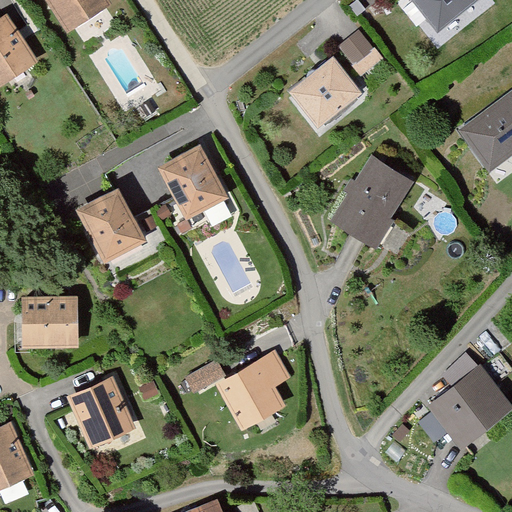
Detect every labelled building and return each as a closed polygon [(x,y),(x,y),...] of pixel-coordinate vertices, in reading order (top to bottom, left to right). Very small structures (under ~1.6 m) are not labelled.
[(117,1),(116,0),(55,0),(76,29),(117,1)] [(426,0),(448,28),(485,0),(426,0)] [(13,9),(0,17),(0,86),(44,60),(13,9)] [(370,32),(348,48),(366,71),(387,56),(370,32)] [(343,55),(302,90),(329,123),(371,89),(343,55)] [(511,156),(511,89),(465,128),(497,168),(511,156)] [(210,143),(169,167),(197,216),(238,193),(210,143)] [(421,177),(377,152),(339,219),(382,244),(421,177)] [(126,182),(82,206),(113,263),(157,239),(126,182)] [(87,293),(29,293),(29,344),(87,344),(87,293)] [(282,347),(224,380),(250,423),(292,398),(284,385),(299,377),(282,347)] [(220,357),(188,373),(196,390),(228,374),(220,357)] [(511,394),(487,361),(433,401),(465,443),(511,408),(511,394)] [(119,373),(74,395),(100,449),(145,427),(119,373)] [(18,417),(0,424),(0,488),(41,472),(18,417)] [(9,500),(32,491),(27,479),(4,487),(9,500)] [(234,511),(227,494),(180,511),(234,511)]
